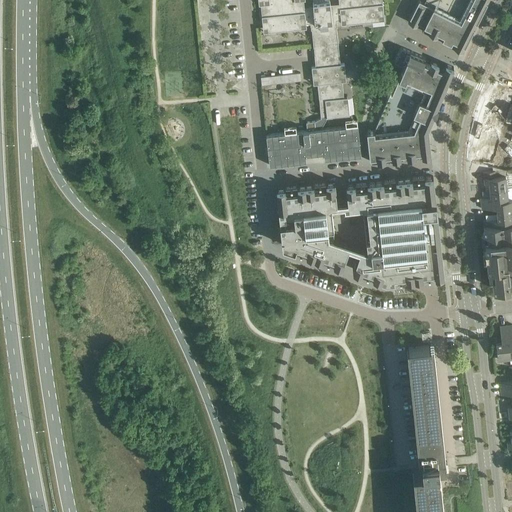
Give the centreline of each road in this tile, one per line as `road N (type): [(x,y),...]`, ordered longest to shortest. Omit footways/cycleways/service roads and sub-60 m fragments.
road 1 (primary): [(239,511),(175,328),(143,271),(65,189),(24,96)]
road 2 (primary): [(68,511),(33,290),(24,96)]
road 3 (primary): [(0,224),(39,511)]
road 4 (residential): [(435,314),(431,284),(382,289),(268,250)]
road 5 (residential): [(435,314),(385,316),(277,281),(268,250)]
road 6 (residential): [(263,177),(445,161)]
road 7 (residential): [(263,177),(246,0)]
road 8 (unclassified): [(445,161),(461,312)]
road 9 (unclassified): [(477,311),(458,161)]
